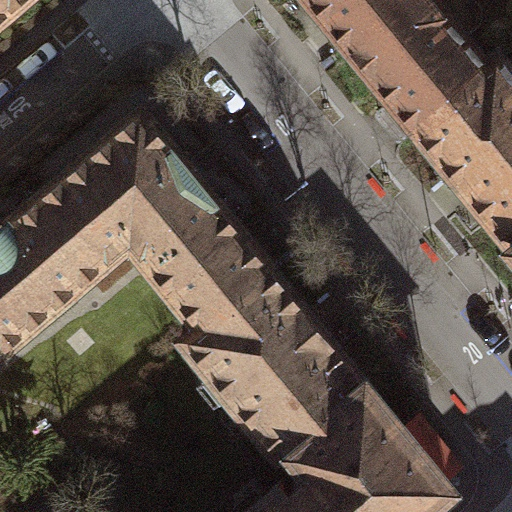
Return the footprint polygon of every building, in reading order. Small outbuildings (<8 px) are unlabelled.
[(0,0),(0,14),(16,0),(0,0)] [(314,0),(396,101),(407,113),(417,126),(488,62),(467,36),(437,0),(314,0)] [(488,62),(417,126),(511,240),(511,66),(499,52),(488,62)] [(102,261),(130,238),(198,320),(199,322),(267,261),(142,108),(43,191),(102,261)] [(43,191),(0,227),(0,347),(102,261),(43,191)] [(368,382),(267,261),(199,322),(198,320),(183,334),(284,456),(291,450),(289,448),(368,382)] [(416,511),(451,483),(368,382),(289,448),(291,450),(308,473),(292,487),(285,479),(245,511),(416,511)]
